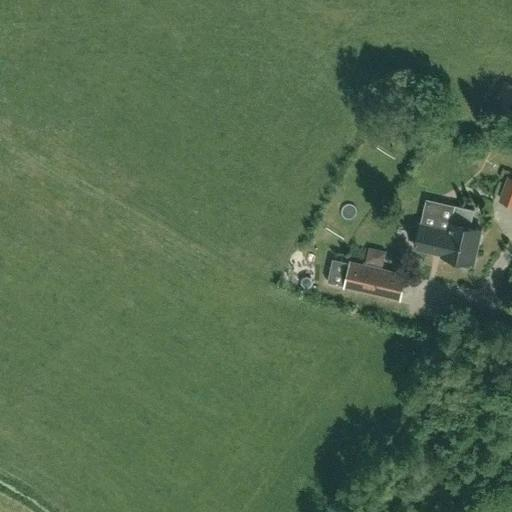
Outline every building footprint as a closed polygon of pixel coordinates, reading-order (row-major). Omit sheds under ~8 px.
[(511,85),(505,82),(488,120),(511,132),(511,129),(511,85)] [(511,178),(507,176),(498,201),(511,206),(511,178)] [(473,264),(478,243),(481,243),(483,235),(480,233),(481,229),(470,227),(474,210),(455,206),(451,222),(449,222),(447,231),(440,229),(420,225),(414,248),(442,254),(441,256),(459,261),(459,263),(460,265),(469,267),(471,265),(471,263),(473,264)] [(364,263),(381,267),(385,252),(367,248),(364,263)] [(350,263),(345,287),(399,299),(404,276),(350,263)]
